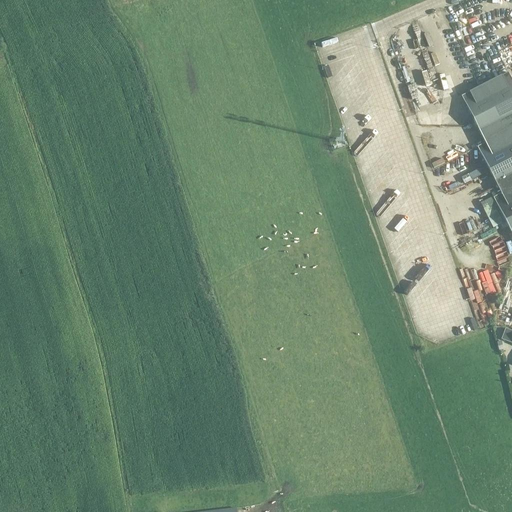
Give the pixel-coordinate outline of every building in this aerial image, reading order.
[(343,39),(316,48),(319,57),(327,55),(329,61),(348,55),(343,39)] [(477,147),(495,181),(501,194),(494,198),(511,233),(511,80),(508,72),(461,97),(485,143),(477,147)] [(377,146),(358,166),(362,170),(381,150),(377,146)] [(443,170),(458,166),(457,161),(442,165),(443,170)] [(462,179),(465,184),(483,175),(480,169),(462,179)] [(391,191),(395,196),(400,192),(396,187),(391,191)] [(391,249),(410,229),(405,224),(386,245),(391,249)] [(389,254),(395,259),(412,237),(407,233),(389,254)] [(493,243),(501,285),(508,284),(506,271),(509,270),(508,263),(511,262),(509,250),(510,250),(509,244),(505,245),(504,241),(493,243)] [(485,277),(489,289),(481,292),(486,307),(488,314),(496,312),(494,304),(498,302),(489,276),(485,277)] [(511,332),(505,330),(501,340),(511,343),(511,332)]
